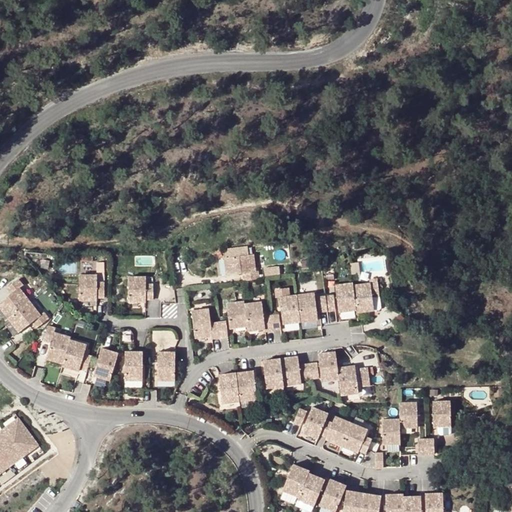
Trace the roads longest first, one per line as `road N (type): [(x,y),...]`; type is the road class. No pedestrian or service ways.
road 1 (residential): [(0,159),(53,111),(122,81),(201,61),(325,54),(366,23),(372,0)]
road 2 (residential): [(441,475),(366,479),(260,433),(231,456)]
road 3 (residential): [(361,336),(216,358),(193,373)]
road 4 (residential): [(193,373),(182,321),(102,321)]
